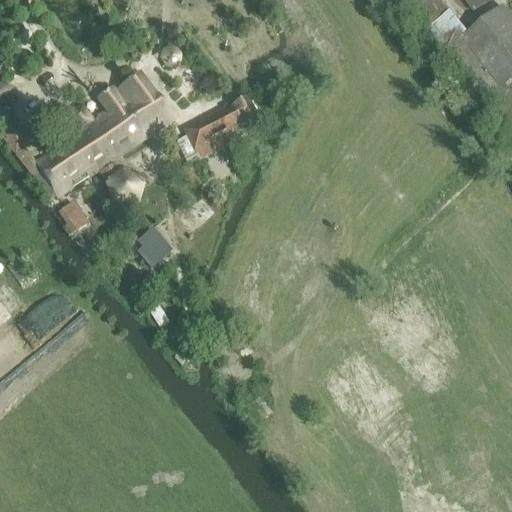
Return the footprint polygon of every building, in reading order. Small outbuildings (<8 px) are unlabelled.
[(435,0),(405,0),(402,2),(445,56),(443,58),(504,135),(511,128),(511,23),(503,12),(469,38),(467,40),(435,0)] [(489,0),(463,0),(475,15),(491,2),(489,0)] [(0,88),(0,138),(48,206),(171,124),(140,79),(121,92),(119,89),(100,103),(110,117),(93,128),(81,110),(66,120),(79,138),(35,166),(23,152),(32,145),(7,113),(2,102),(11,93),(11,90),(0,88)] [(186,169),(258,133),(244,104),(181,136),(184,142),(175,146),(186,169)] [(121,176),(115,167),(100,176),(106,186),(121,176)] [(124,175),(105,189),(109,210),(112,213),(135,214),(138,212),(144,190),(143,187),(124,175)] [(88,226),(73,204),(57,216),(72,237),(88,226)] [(171,255),(152,232),(138,243),(156,266),(171,255)] [(170,328),(160,334),(165,343),(175,336),(170,328)]
